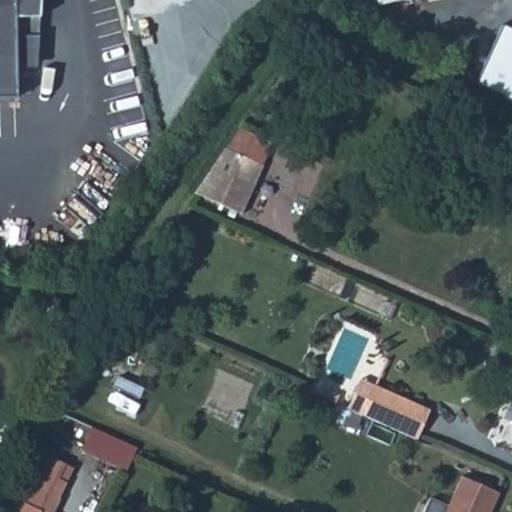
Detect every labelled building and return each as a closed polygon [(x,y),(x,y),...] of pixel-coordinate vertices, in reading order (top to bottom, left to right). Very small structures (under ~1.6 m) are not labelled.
[(0,0),(0,97),(16,98),(15,65),(15,38),(36,37),(37,0),(0,0)] [(511,28),(503,24),(476,84),(511,99),(511,28)] [(15,38),(15,65),(35,65),(36,37),(15,38)] [(215,145),(251,161),(260,139),(229,126),(215,145)] [(215,145),(184,190),(211,202),(231,211),(252,162),(251,161),(215,145)] [(120,376),(110,401),(137,412),(147,388),(120,376)] [(361,380),(348,409),(418,440),(430,410),(361,380)] [(28,450),(16,474),(47,489),(52,481),(44,477),(51,462),(51,461),(28,450)] [(35,511),(47,489),(16,474),(4,498),(0,496),(0,511),(27,511),(28,510),(31,511),(35,511)] [(464,479),(449,511),(492,511),(500,496),(464,479)]
